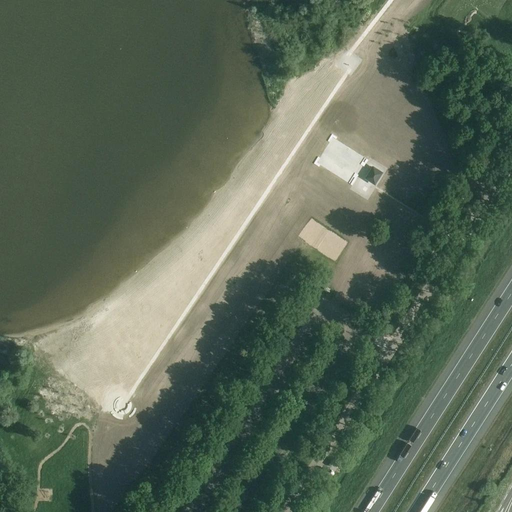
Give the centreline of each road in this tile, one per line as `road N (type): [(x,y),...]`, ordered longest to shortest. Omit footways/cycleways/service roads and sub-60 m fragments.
road 1 (motorway): [(511,288),(368,511)]
road 2 (motorway): [(423,511),(511,375)]
